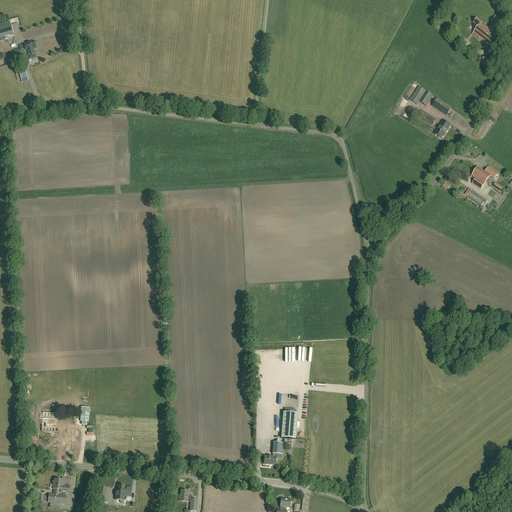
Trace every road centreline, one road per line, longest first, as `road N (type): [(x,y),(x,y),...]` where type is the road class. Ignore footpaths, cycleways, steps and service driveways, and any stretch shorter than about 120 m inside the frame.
road 1 (unclassified): [(360,509),(286,484),(0,459)]
road 2 (unclassified): [(360,509),(367,256)]
road 3 (unclassified): [(367,256),(438,177),(511,64)]
road 4 (unclassified): [(367,256),(339,140),(254,124)]
road 5 (unclassified): [(86,105),(254,124)]
